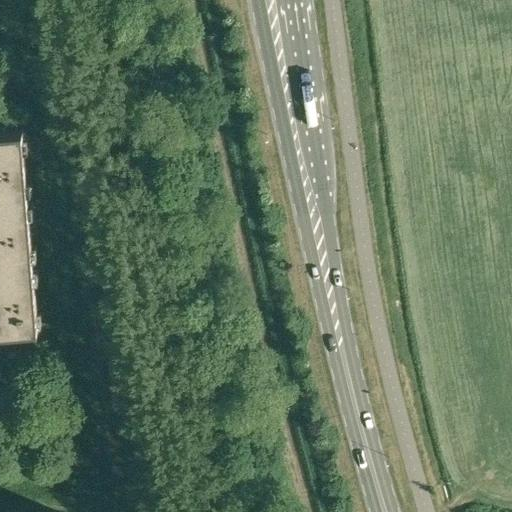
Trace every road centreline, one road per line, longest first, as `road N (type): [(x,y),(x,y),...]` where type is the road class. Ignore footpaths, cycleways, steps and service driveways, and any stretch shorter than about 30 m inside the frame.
road 1 (primary): [(256,0),(326,333),(360,432)]
road 2 (primary): [(360,432),(295,0)]
